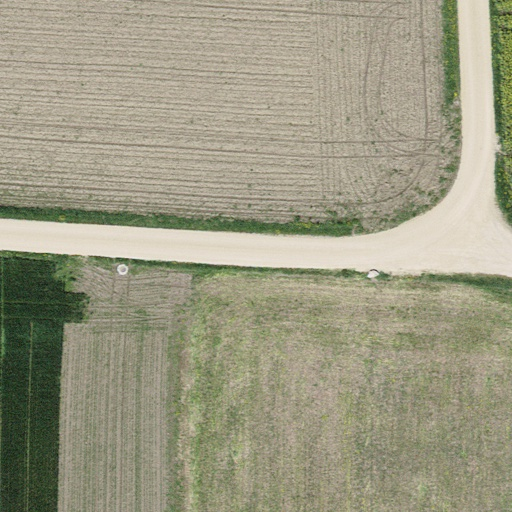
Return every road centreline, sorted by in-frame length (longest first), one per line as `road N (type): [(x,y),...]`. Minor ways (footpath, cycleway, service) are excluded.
road 1 (unclassified): [(480,254),(0,225)]
road 2 (unclassified): [(480,254),(469,0)]
